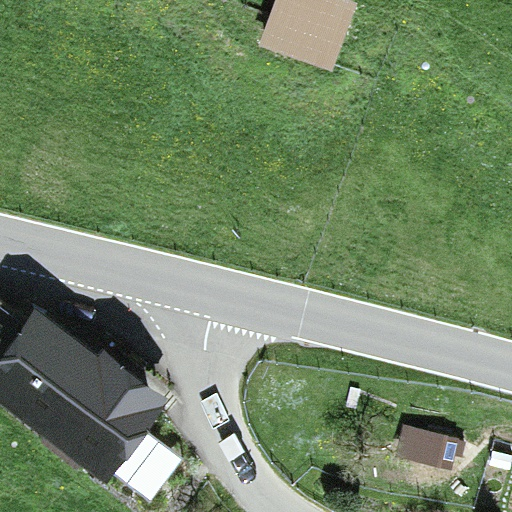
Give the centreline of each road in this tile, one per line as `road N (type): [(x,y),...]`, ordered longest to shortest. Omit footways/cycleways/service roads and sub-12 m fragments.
road 1 (tertiary): [(215,294),(511,367)]
road 2 (unclassified): [(215,294),(206,346),(213,409),(237,464),(282,511)]
road 3 (tertiary): [(0,241),(215,294)]
